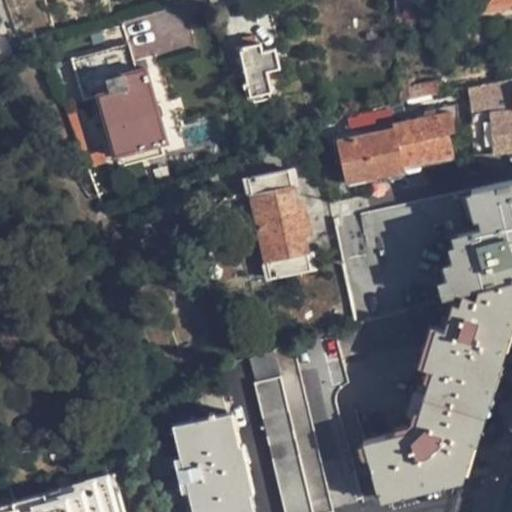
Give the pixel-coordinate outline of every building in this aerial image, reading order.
[(511,0),(394,0),(396,24),(403,24),(402,15),(430,13),(429,0),(483,0),(484,7),(511,4),(511,0)] [(124,21),(98,28),(105,52),(131,45),(124,21)] [(262,42),(224,51),(229,70),(246,66),(253,92),(273,89),(270,71),(281,67),(277,46),(265,48),(262,42)] [(166,139),(147,67),(137,70),(131,45),(105,52),(76,60),(85,94),(100,90),(118,152),(166,139)] [(408,73),(400,75),(401,101),(444,92),(442,78),(410,83),(408,73)] [(499,149),(511,147),(511,76),(470,86),(473,111),(494,109),(499,149)] [(79,110),(69,113),(84,153),(93,150),(79,110)] [(450,110),(395,122),(396,127),(405,163),(454,153),(449,131),(454,129),(450,110)] [(351,179),(405,167),(405,163),(396,127),(342,139),(351,179)] [(263,264),(266,279),(310,270),(288,168),(244,177),(246,193),(249,193),(265,263),(263,264)] [(447,278),(451,295),(462,293),(479,287),(511,277),(511,179),(473,188),(481,226),(459,232),(461,242),(456,243),(460,259),(452,260),(455,276),(447,278)] [(477,296),(462,293),(460,304),(454,303),(446,331),(440,327),(425,377),(430,379),(416,429),(368,442),(383,498),(460,476),(472,438),(473,438),(474,434),(511,310),(511,277),(479,287),(477,296)] [(416,337),(412,308),(359,324),(337,330),(345,357),(416,337)] [(329,511),(335,511),(296,342),(274,349),(251,356),(287,511),(329,511)] [(251,511),(222,385),(194,391),(200,419),(175,425),(185,467),(180,468),(182,481),(188,479),(195,511),(251,511)] [(124,511),(110,464),(53,481),(55,485),(40,489),(41,494),(27,499),(28,503),(0,511),(124,511)] [(0,499),(0,511),(28,503),(27,499),(41,494),(40,489),(39,488),(0,499)]
